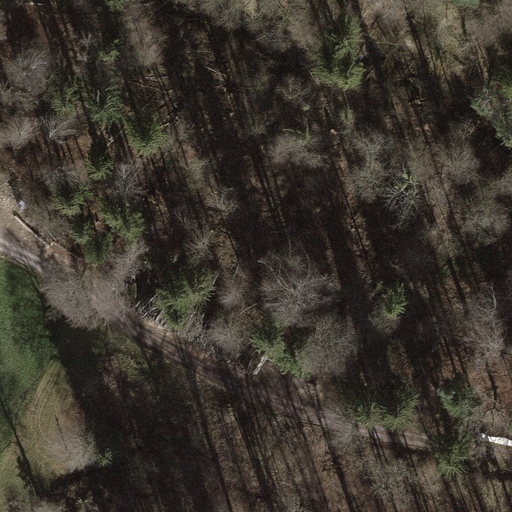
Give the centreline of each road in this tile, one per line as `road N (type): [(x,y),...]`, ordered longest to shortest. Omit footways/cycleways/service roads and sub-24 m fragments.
road 1 (track): [(511,453),(332,415),(215,376),(0,242)]
road 2 (track): [(215,376),(196,448),(152,503),(130,511)]
